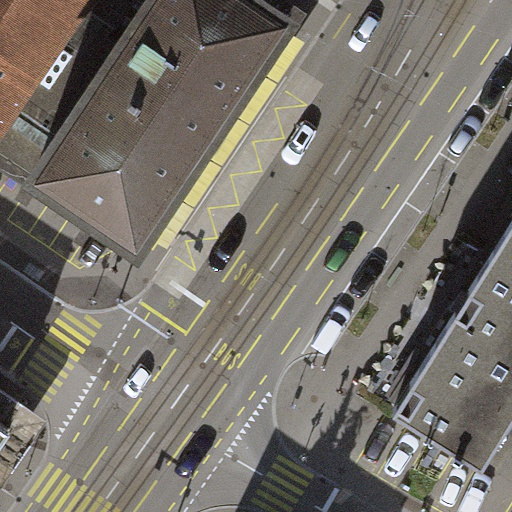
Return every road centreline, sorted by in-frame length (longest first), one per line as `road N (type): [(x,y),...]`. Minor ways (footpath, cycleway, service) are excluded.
road 1 (primary): [(164,420),(434,18)]
road 2 (residential): [(164,420),(0,308)]
road 3 (residential): [(164,420),(325,511)]
